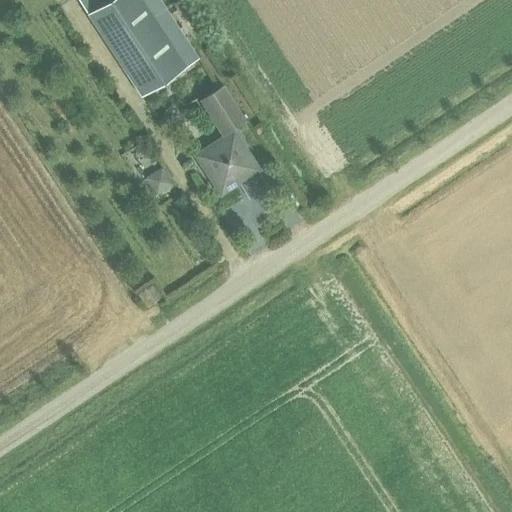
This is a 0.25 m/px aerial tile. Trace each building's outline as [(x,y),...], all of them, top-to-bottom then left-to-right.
[(78,0),(141,96),(184,67),(198,58),(165,7),(152,16),(140,0),(78,0)] [(223,136),(194,155),(221,195),(241,182),(250,197),(268,185),(259,171),(260,170),(234,130),(246,122),(222,85),(200,100),(219,129),(223,136)] [(138,146),(124,155),(134,170),(147,160),(138,146)] [(136,176),(146,198),(166,188),(155,166),(136,176)] [(152,285),(140,294),(147,304),(150,302),(155,299),(159,296),(152,285)]
